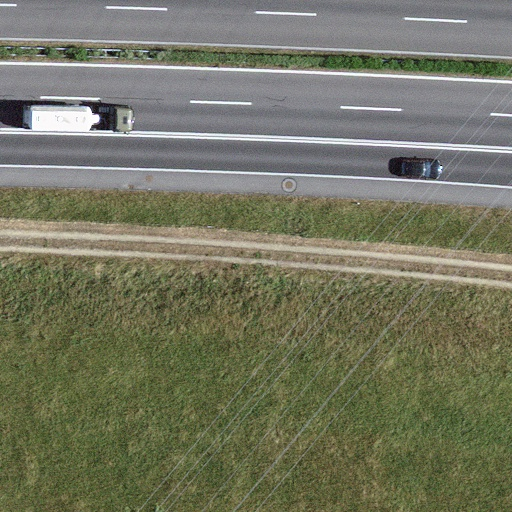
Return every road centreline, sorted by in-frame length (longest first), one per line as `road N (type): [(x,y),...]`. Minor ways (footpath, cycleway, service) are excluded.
road 1 (trunk): [(1,96),(511,162)]
road 2 (track): [(0,241),(511,277)]
road 3 (trunk): [(1,96),(511,116)]
road 4 (trunk): [(511,24),(103,7)]
road 5 (trunk): [(472,0),(103,7)]
